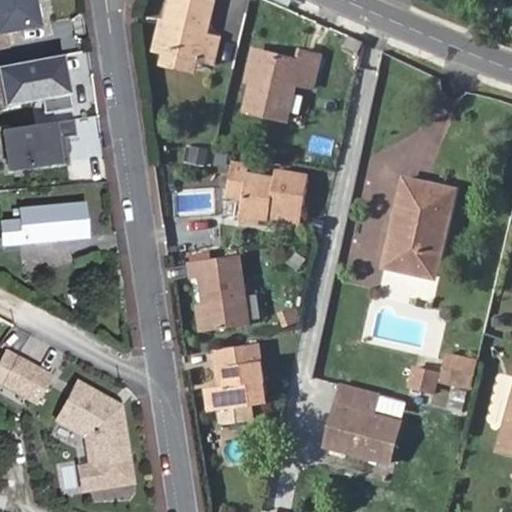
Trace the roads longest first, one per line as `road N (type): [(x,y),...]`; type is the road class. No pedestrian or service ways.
road 1 (residential): [(166,374),(111,0)]
road 2 (unknown): [(391,15),(364,82),(307,348)]
road 3 (residential): [(166,374),(132,370),(0,299)]
road 4 (residential): [(354,0),(511,67)]
road 5 (residential): [(185,511),(166,374)]
